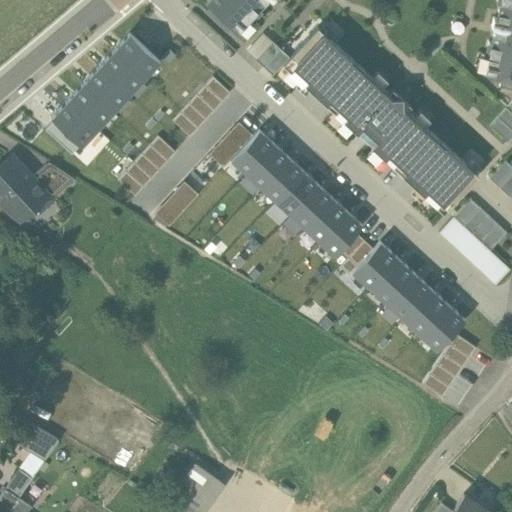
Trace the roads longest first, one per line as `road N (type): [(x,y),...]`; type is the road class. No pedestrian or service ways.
road 1 (residential): [(162,0),(485,297),(511,305)]
road 2 (residential): [(0,114),(133,0)]
road 3 (residential): [(399,511),(439,453),(501,387)]
